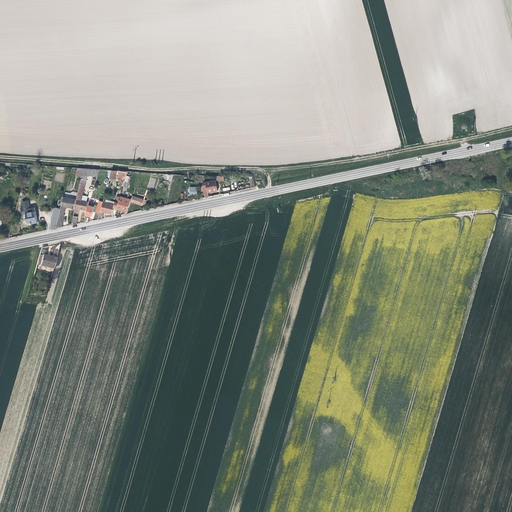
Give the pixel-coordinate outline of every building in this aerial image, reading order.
[(125,182),(128,171),(113,170),(110,178),(125,182)] [(165,181),(172,182),(174,174),(167,174),(165,181)] [(79,193),(75,208),(86,210),(88,202),(87,201),(82,200),(83,195),(85,190),(87,181),(82,180),(79,193)] [(203,183),(201,191),(207,190),(208,193),(218,191),(216,181),(215,180),(203,183)] [(66,206),(75,208),(79,193),(73,192),(70,193),(71,194),(69,199),(65,197),(62,206),(66,206)] [(132,202),(143,206),(145,199),(144,199),(136,197),(134,196),(132,202)] [(105,197),(103,203),(99,219),(103,218),(104,212),(113,214),(116,202),(106,200),(107,197),(105,197)] [(126,211),(125,214),(128,213),(131,200),(120,197),(117,209),(126,211)] [(96,212),(93,220),(99,219),(103,203),(99,202),(97,208),(94,207),(94,206),(89,205),(86,215),(88,215),(91,216),(93,212),(96,212)] [(38,222),(34,205),(29,206),(29,204),(25,205),(28,222),(32,221),(32,224),(38,222)] [(56,228),(62,227),(66,206),(62,206),(62,207),(61,209),(60,213),(59,218),(56,228)] [(53,268),(56,257),(43,254),(40,264),(53,268)]
